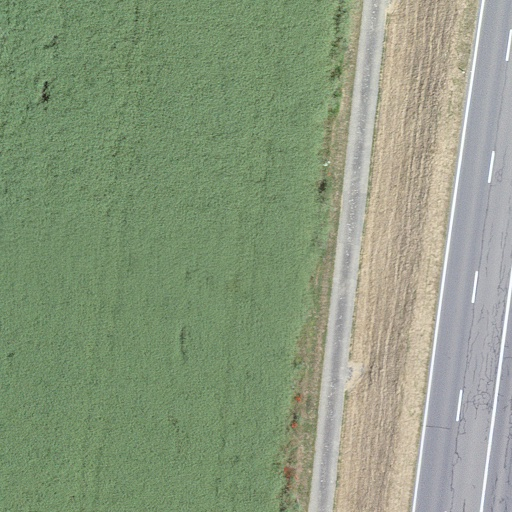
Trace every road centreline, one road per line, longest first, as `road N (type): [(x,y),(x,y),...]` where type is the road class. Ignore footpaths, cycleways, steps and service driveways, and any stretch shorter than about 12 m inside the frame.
road 1 (track): [(377,0),(321,511)]
road 2 (primary): [(511,149),(464,511)]
